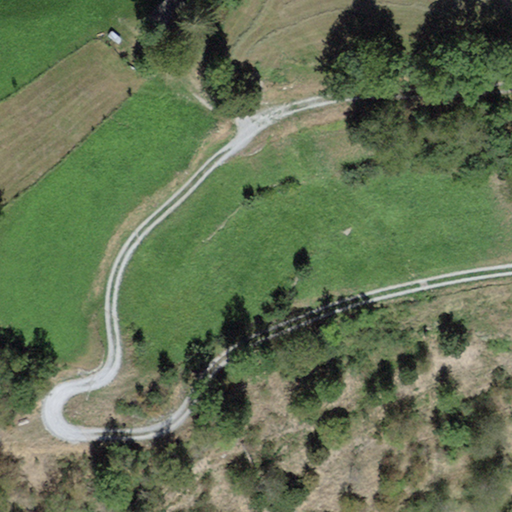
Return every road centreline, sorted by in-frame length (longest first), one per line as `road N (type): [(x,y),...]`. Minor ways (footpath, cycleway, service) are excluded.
road 1 (track): [(511,267),(412,282),(263,336),(228,355),(208,376),(196,407),(170,429),(71,432),(57,403),(116,369),(113,301),(130,244),(268,115),(348,96),(511,82)]
road 2 (track): [(128,29),(256,125)]
